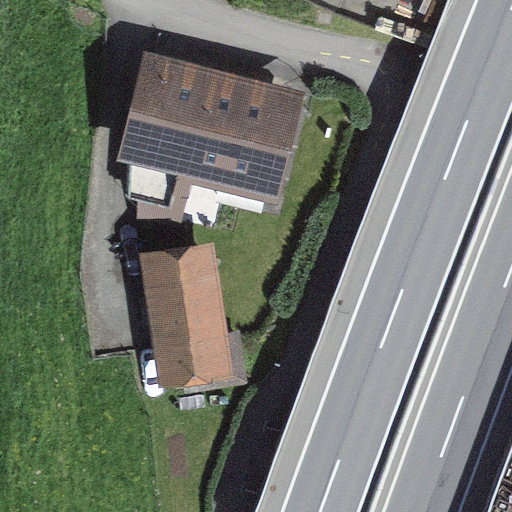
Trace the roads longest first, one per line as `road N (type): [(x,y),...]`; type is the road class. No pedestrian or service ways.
road 1 (motorway): [(511,9),(320,511)]
road 2 (motorway): [(421,511),(511,267)]
road 3 (unclassified): [(159,0),(318,52)]
